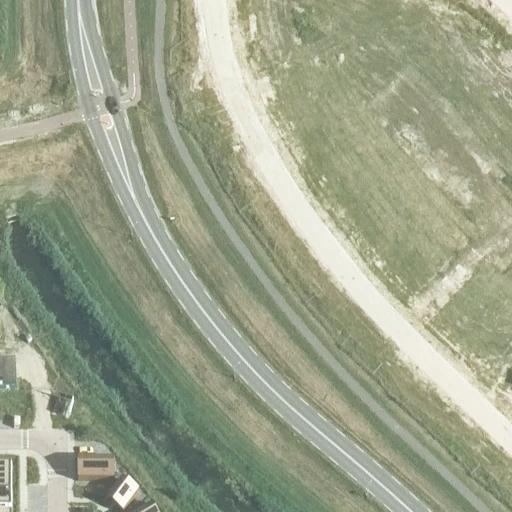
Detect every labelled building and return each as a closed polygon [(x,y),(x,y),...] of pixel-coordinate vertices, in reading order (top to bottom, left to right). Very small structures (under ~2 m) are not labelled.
[(385,0),(383,10),(412,18),(414,7),(416,0),(385,0)] [(416,0),(414,7),(437,13),(444,0),(416,0)] [(460,0),(444,0),(437,13),(452,27),(469,9),(460,0)] [(452,27),(448,30),(469,50),(495,22),(475,3),(469,9),(452,27)] [(280,5),(240,10),(244,37),(271,33),(274,50),(299,46),(297,30),(284,32),(280,5)] [(368,20),(366,32),(374,34),(377,22),(368,20)] [(469,50),(469,51),(484,65),(510,37),(495,22),(469,50)] [(400,28),(397,40),(405,42),(408,30),(400,28)] [(420,30),(414,42),(419,43),(422,45),(428,35),(424,32),(420,30)] [(511,38),(510,37),(484,65),(499,79),(511,65),(511,38)] [(433,44),(426,53),(432,59),(440,51),(433,44)] [(440,51),(432,59),(438,65),(446,56),(440,51)] [(289,64),(253,83),(265,107),(290,94),(298,110),(321,98),(313,83),(301,89),(289,64)] [(511,65),(499,79),(511,90),(511,65)] [(458,69),(450,78),(456,82),(463,74),(458,69)] [(479,88),(471,97),(477,102),(485,94),(479,88)] [(485,94),(477,102),(483,108),(491,100),(485,94)] [(306,132),(286,145),(298,163),(332,141),(320,123),(328,118),(321,107),(298,121),(306,132)] [(511,120),(509,117),(500,126),(506,131),(511,124),(511,120)] [(332,141),(298,163),(310,181),(329,168),(336,180),(358,165),(351,154),(343,159),(332,141)] [(347,194),(328,208),(341,225),(373,201),(360,184),(368,178),(360,168),(339,184),(347,194)] [(373,201),(341,225),(354,242),(373,228),(381,239),(402,223),(394,213),(386,218),(373,201)] [(441,220),(432,229),(438,234),(446,225),(441,220)] [(446,225),(438,234),(443,239),(451,230),(446,225)] [(400,240),(374,266),(390,281),(416,255),(400,240)] [(416,255),(390,281),(405,296),(431,270),(416,255)] [(486,267),(478,275),(484,280),(492,272),(486,267)] [(492,272),(484,280),(489,286),(497,277),(492,272)] [(447,286),(421,312),(437,327),(463,301),(447,286)] [(463,301),(437,327),(452,342),(478,316),(463,301)] [(511,321),(505,314),(500,319),(509,328),(511,324),(511,321)] [(491,328),(487,333),(495,341),(500,336),(491,328)] [(477,344),(473,348),(481,357),(486,352),(477,344)] [(511,354),(501,366),(511,377),(511,354)] [(511,377),(501,366),(486,382),(511,405),(511,403),(511,377)] [(113,462),(77,462),(77,483),(113,483),(113,481),(110,482),(110,463),(113,463),(113,462)] [(0,511),(11,511),(11,467),(0,467),(0,511)] [(109,501),(123,511),(125,511),(139,494),(122,481),(105,503),(107,504),(109,501)]
